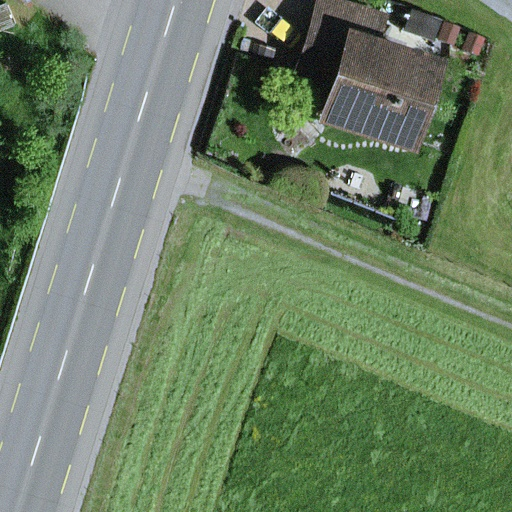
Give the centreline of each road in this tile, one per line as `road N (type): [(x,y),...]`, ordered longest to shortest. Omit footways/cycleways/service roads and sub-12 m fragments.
road 1 (primary): [(19,511),(176,0)]
road 2 (track): [(511,317),(130,151)]
